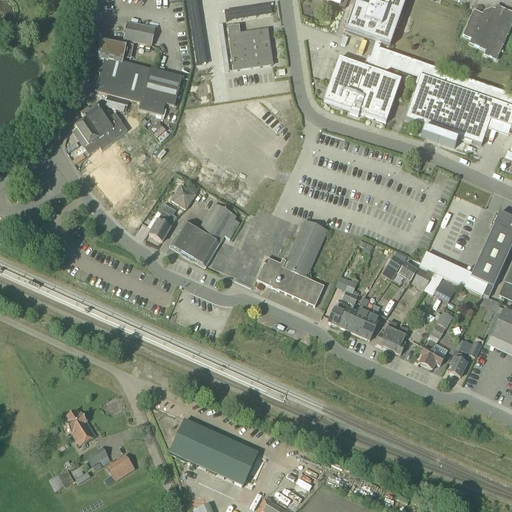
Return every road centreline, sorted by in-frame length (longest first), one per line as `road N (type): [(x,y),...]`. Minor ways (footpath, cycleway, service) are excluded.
road 1 (unclassified): [(511,424),(466,398),(435,398),(342,356),(315,330),(243,299),(218,301),(156,272),(51,152)]
road 2 (unclassified): [(511,194),(308,114),(285,0)]
road 3 (unclassified): [(177,511),(121,375),(0,316)]
road 4 (unclassified): [(87,0),(82,66),(51,152)]
